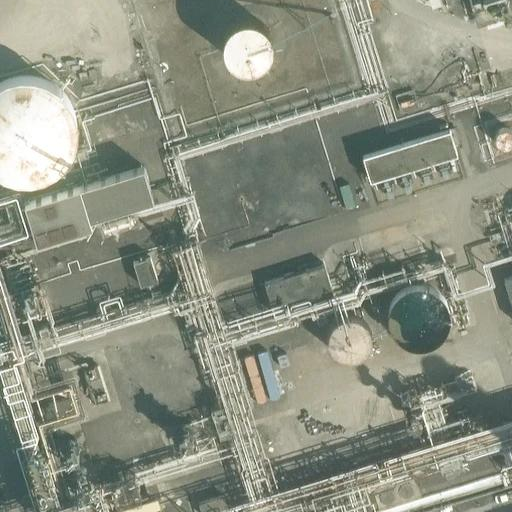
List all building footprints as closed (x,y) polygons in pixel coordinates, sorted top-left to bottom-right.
[(478,27),(511,16),(511,6),(510,0),(488,0),(471,5),(478,27)] [(274,40),(274,39),(274,34),(273,29),(270,24),(267,21),(262,17),(258,15),(253,14),(247,13),(244,14),(237,16),(233,19),(230,22),(225,30),(224,35),(223,39),(224,44),(225,49),(228,53),(231,57),(234,60),(239,63),(248,65),(253,64),(258,63),(262,61),(266,58),(270,53),(272,50),(274,45),(274,40)] [(81,123),(81,122),(80,111),(77,101),(72,92),(66,85),(57,78),(47,73),(39,70),(29,70),(19,71),(10,73),(0,78),(0,165),(7,170),(18,173),(27,174),(38,174),(47,171),(55,168),(65,160),(71,153),(76,144),(80,134),(81,123)] [(511,113),(482,121),(490,153),(511,147),(511,113)] [(457,154),(450,129),(363,156),(370,181),(457,154)] [(144,168),(25,203),(37,243),(92,226),(90,219),(153,200),(144,168)] [(150,257),(133,262),(140,286),(157,281),(150,257)] [(265,283),(271,305),(286,300),(289,309),(334,295),(325,265),(265,283)] [(451,311),(451,310),(451,304),(449,298),(447,294),(443,288),(438,284),(432,281),(427,279),(422,278),(415,278),(409,280),(403,283),(398,286),(393,292),(390,297),(388,302),(387,310),(388,316),(389,321),(392,327),(395,332),(400,336),(406,339),(412,341),(419,342),(425,342),(431,340),(436,338),(441,334),(445,329),(449,323),(451,316),(451,311)] [(224,316),(224,319),(255,310),(254,308),(224,316)] [(374,333),(374,332),(374,328),(372,323),(367,316),(361,312),(357,311),(350,310),(343,312),(338,315),(336,318),(333,322),(331,325),(330,333),(331,340),(333,344),(336,348),(340,351),(343,353),(350,355),(355,354),(359,353),(362,352),(367,349),(369,347),(372,342),(374,337),(374,333)] [(99,366),(83,371),(93,406),(110,401),(99,366)] [(198,503),(200,511),(221,511),(228,510),(224,496),(198,503)] [(161,511),(157,498),(117,511),(161,511)]
